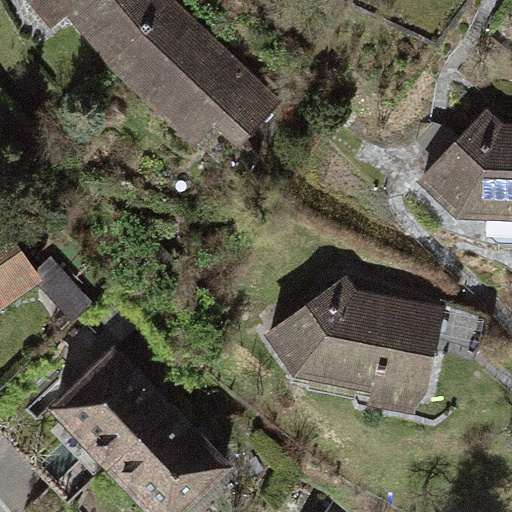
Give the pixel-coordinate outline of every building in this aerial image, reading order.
[(170,0),(33,0),(53,23),(68,11),(111,61),(170,0)] [(280,99),(178,0),(170,0),(111,61),(216,164),(280,99)] [(511,126),(509,127),(491,115),(423,184),(463,232),(511,236),(511,126)] [(0,319),(43,289),(0,230),(0,319)] [(454,305),(344,288),(271,337),(297,386),(430,414),(454,305)] [(175,403),(115,339),(47,401),(107,465),(175,403)] [(179,511),(231,465),(175,403),(107,465),(149,511),(179,511)]
